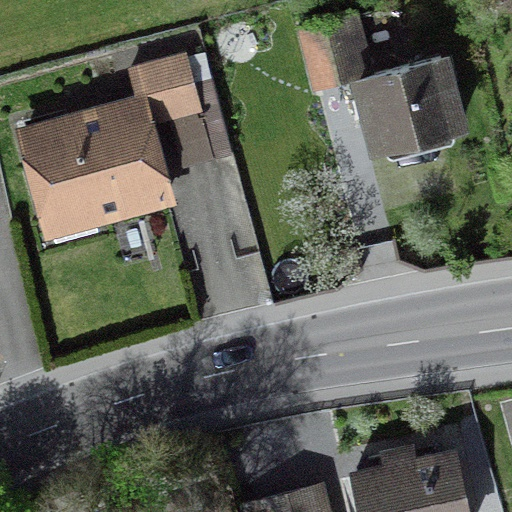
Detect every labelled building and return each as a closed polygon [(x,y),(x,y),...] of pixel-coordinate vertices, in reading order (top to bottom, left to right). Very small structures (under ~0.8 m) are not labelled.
[(312,83),(359,71),(345,18),(299,30),(312,83)] [(195,109),(180,56),(152,64),(166,117),(195,109)] [(437,58),(356,79),(375,151),(456,130),(437,58)] [(164,199),(137,102),(21,134),(48,231),(164,199)] [(384,471),(351,478),(358,511),(464,511),(452,456),(412,465),(408,449),(381,455),(384,471)] [(314,511),(309,489),(260,501),(262,511),(314,511)]
